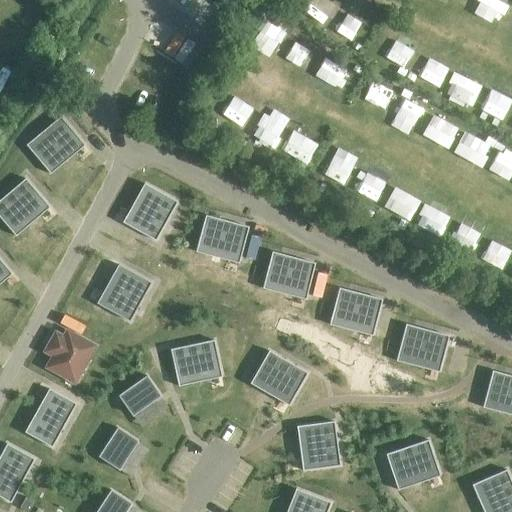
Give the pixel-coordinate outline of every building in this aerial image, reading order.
[(26,145),(50,174),(51,173),(47,168),(80,141),(84,146),(85,145),(60,116),(26,145)] [(45,203),(49,208),(50,207),(25,179),(0,199),(0,217),(16,236),(17,235),(13,231),(45,203)] [(123,221),(123,223),(156,241),(177,202),(144,184),(144,185),(149,188),(129,224),(123,221)] [(205,215),(195,252),(196,252),(198,246),(239,258),(238,263),(239,264),(249,227),(205,215)] [(272,252),(262,288),(263,289),(264,283),(306,294),(304,300),(305,300),(315,263),(272,252)] [(12,274),(0,259),(0,276),(7,270),(11,275),(12,274)] [(123,267),(101,306),(129,321),(151,282),(123,267)] [(339,288),(329,325),(330,325),(332,319),(373,330),(371,336),(372,336),(382,299),(339,288)] [(448,336),(405,324),(397,355),(440,367),(448,336)] [(97,346),(67,328),(62,336),(52,330),(39,352),(49,358),(45,367),(76,384),(97,346)] [(214,340),(170,349),(178,386),(179,386),(178,380),(219,371),(221,377),(222,377),(214,340)] [(269,351),(250,383),(251,384),(254,379),(290,400),(288,405),(288,406),(307,373),(269,351)] [(511,376),(492,371),(482,407),(483,408),(485,402),(511,409),(511,376)] [(147,376),(118,396),(119,397),(119,396),(133,416),(134,415),(133,414),(159,396),(159,397),(160,397),(147,377),(147,376)] [(76,404),(48,388),(48,390),(53,393),(30,434),(25,431),(24,432),(52,447),(76,404)] [(334,421),(296,426),(296,427),(302,427),(308,469),(302,470),(302,471),(340,466),(334,421)] [(117,427),(98,457),(99,457),(119,470),(120,469),(119,468),(136,442),(137,443),(138,442),(118,429),(118,428),(117,427)] [(428,440),(386,454),(398,490),(399,490),(397,484),(437,470),(439,476),(440,476),(428,440)] [(0,496),(10,503),(34,459),(7,444),(6,445),(11,448),(0,468),(0,496)] [(511,511),(511,482),(506,470),(471,485),(472,486),(477,483),(489,511),(511,511)] [(326,511),(331,502),(295,488),(295,490),(300,492),(292,511),(326,511)] [(111,490),(95,511),(124,511),(130,504),(131,505),(131,504),(111,491),(112,490),(111,490)] [(25,497),(20,508),(27,511),(28,511),(34,501),(25,497)]
